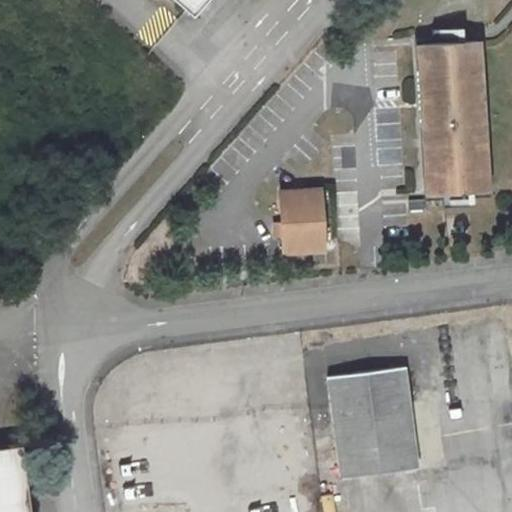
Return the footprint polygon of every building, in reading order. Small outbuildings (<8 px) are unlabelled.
[(174,0),(193,16),(207,0),(174,0)] [(472,39),(417,43),(425,177),(420,177),(421,194),(482,190),(472,39)] [(317,190),(277,193),(278,222),(279,238),(280,252),(321,250),(317,190)] [(421,209),(421,200),(406,201),(406,210),(421,209)] [(279,238),(278,222),(271,223),(272,238),(279,238)] [(403,365),(325,375),(339,478),(417,468),(403,365)] [(0,511),(28,511),(20,443),(0,445),(0,511)]
